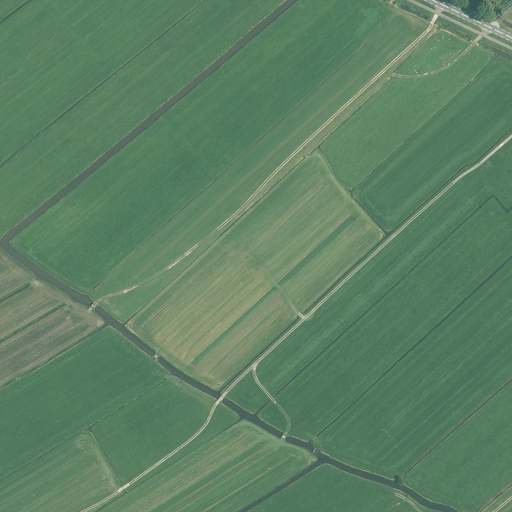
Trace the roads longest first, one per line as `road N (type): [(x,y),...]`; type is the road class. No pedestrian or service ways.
road 1 (track): [(96,302),(198,245),(378,75),(441,70),(511,8)]
road 2 (track): [(223,396),(448,186),(511,137)]
road 3 (track): [(288,431),(464,511)]
road 4 (track): [(84,511),(202,431),(219,400)]
